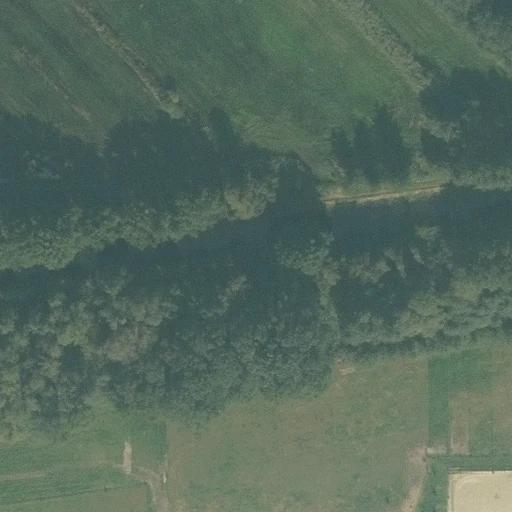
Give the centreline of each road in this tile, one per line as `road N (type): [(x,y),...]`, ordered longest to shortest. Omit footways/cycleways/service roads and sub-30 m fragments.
road 1 (track): [(511,306),(352,324),(301,270),(251,260),(0,295)]
road 2 (track): [(511,175),(0,250)]
